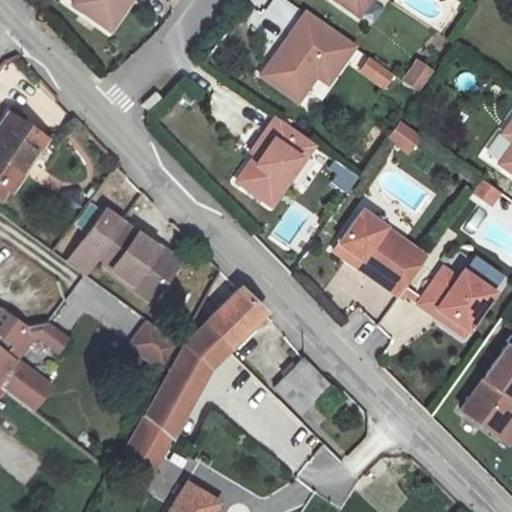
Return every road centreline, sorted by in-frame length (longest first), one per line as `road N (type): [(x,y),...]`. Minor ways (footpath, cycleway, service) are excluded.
road 1 (residential): [(103,116),(497,511)]
road 2 (residential): [(203,0),(103,116)]
road 3 (residential): [(12,21),(103,116)]
